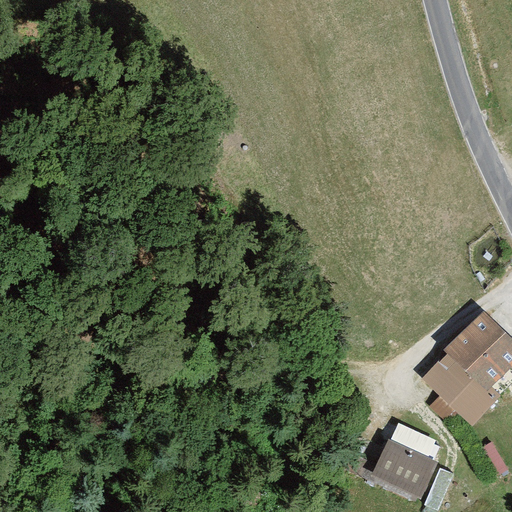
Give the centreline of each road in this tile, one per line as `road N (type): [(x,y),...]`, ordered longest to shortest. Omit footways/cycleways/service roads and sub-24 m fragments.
road 1 (track): [(0,289),(152,364),(197,375),(408,360)]
road 2 (tertiary): [(511,209),(482,150),(436,0)]
